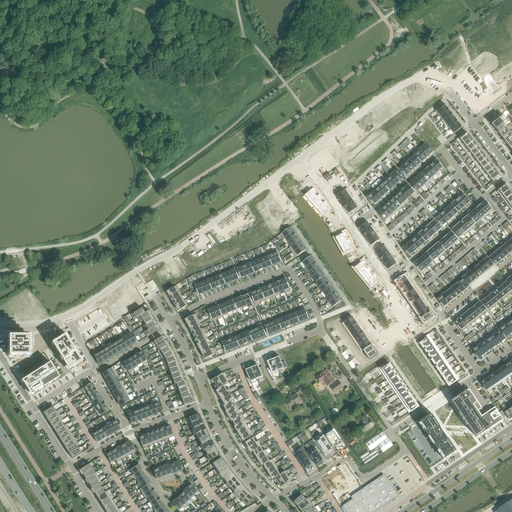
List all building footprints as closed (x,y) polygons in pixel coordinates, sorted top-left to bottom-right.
[(445,104),(436,111),(439,116),(448,109),(445,104)] [(448,109),(439,116),(442,120),(441,121),(442,121),(452,113),(448,109)] [(452,113),(442,121),(445,125),(455,118),(452,113)] [(503,115),(492,124),(493,126),(499,133),(507,127),(507,126),(507,127),(504,123),(507,120),(503,115)] [(455,118),(445,125),(445,126),(446,125),(449,129),(459,122),(455,118)] [(459,122),(449,129),(450,129),(451,129),(454,133),(462,127),(459,122)] [(507,127),(499,133),(502,138),(510,132),(511,131),(507,127)] [(510,132),(502,138),(507,144),(511,141),(509,139),(511,136),(511,130),(511,131),(510,132)] [(467,133),(457,141),(460,145),(471,138),(467,133)] [(471,138),(460,145),(464,150),(474,142),(471,138)] [(424,142),(420,146),(429,155),(433,152),(424,142)] [(474,142),(464,150),(467,154),(477,146),(474,142)] [(420,146),(417,150),(425,159),(429,155),(420,146)] [(477,146),(467,154),(470,158),(481,150),(477,146)] [(417,150),(413,153),(421,162),(425,159),(417,150)] [(481,150),(470,158),(474,162),(484,155),(481,150)] [(409,156),(418,166),(421,162),(413,153),(414,155),(411,158),(409,156)] [(484,155),(474,162),(477,167),(487,159),(484,155)] [(409,156),(405,160),(414,169),(418,166),(409,156)] [(437,159),(433,163),(440,171),(441,171),(440,170),(443,167),(437,159)] [(487,159),(477,167),(480,171),(490,163),(487,159)] [(407,162),(403,165),(410,173),(414,169),(405,160),(407,162)] [(433,163),(429,166),(437,175),(440,171),(433,163)] [(490,163),(480,171),(483,175),(494,168),(490,163)] [(403,165),(399,169),(406,176),(410,173),(403,165)] [(429,166),(425,170),(433,178),(437,175),(429,166)] [(494,168),(483,175),(487,180),(497,172),(494,168)] [(392,171),(401,180),(405,177),(398,169),(394,173),(392,171)] [(425,170),(421,173),(429,182),(433,178),(425,170)] [(392,171),(389,175),(397,184),(401,180),(392,171)] [(497,172),(487,180),(490,184),(500,176),(497,172)] [(421,173),(418,177),(425,185),(429,182),(421,173)] [(385,178),(393,187),(397,184),(389,175),(388,175),(390,176),(387,180),(385,178)] [(418,177),(414,180),(422,188),(425,185),(418,177)] [(385,178),(381,181),(389,191),(393,187),(385,178)] [(414,180),(410,184),(418,192),(422,188),(414,180)] [(381,181),(377,185),(386,194),(389,191),(381,181)] [(408,184),(404,188),(413,197),(417,193),(408,184)] [(506,184),(497,191),(500,196),(510,189),(508,186),(506,184)] [(377,185),(374,188),(382,198),(386,194),(377,185)] [(374,188),(370,192),(378,201),(382,198),(374,188)] [(404,188),(401,191),(409,201),(409,200),(408,199),(411,196),(413,197),(404,188)] [(510,189),(500,196),(504,201),(511,194),(511,191),(510,189)] [(345,190),(337,195),(340,200),(348,194),(345,190)] [(401,191),(397,195),(406,204),(409,201),(401,191)] [(316,192),(307,200),(313,206),(320,200),(318,198),(317,197),(319,194),(316,192)] [(370,192),(366,196),(374,205),(378,201),(370,192)] [(462,192),(458,196),(466,205),(470,201),(462,192)] [(348,194),(340,200),(343,204),(351,199),(348,194)] [(397,195),(393,198),(402,207),(406,204),(397,195)] [(458,196),(454,199),(462,209),(466,205),(458,196)] [(320,200),(313,206),(319,213),(326,206),(324,205),(323,203),(324,201),(322,198),(320,200)] [(393,198),(390,202),(398,211),(402,207),(393,198)] [(351,199),(343,204),(346,209),(354,203),(351,199)] [(454,199),(450,202),(458,212),(462,209),(454,199)] [(481,204),(489,214),(494,210),(485,200),(481,204)] [(390,202),(386,205),(394,214),(398,211),(390,202)] [(450,202),(446,206),(454,215),(458,212),(450,202)] [(354,203),(346,209),(349,213),(357,208),(354,203)] [(481,204),(477,208),(485,218),(489,214),(481,204)] [(326,206),(319,213),(325,220),(332,213),(330,211),(329,210),(330,207),(328,205),(326,206)] [(386,205),(382,209),(391,218),(394,214),(386,205)] [(446,206),(442,209),(450,219),(454,215),(446,206)] [(477,208),(473,211),(480,220),(484,217),(485,218),(477,208)] [(382,209),(378,212),(386,221),(390,217),(390,218),(391,218),(382,209)] [(442,209),(438,213),(446,222),(450,219),(442,209)] [(473,211),(469,215),(476,224),(480,220),(473,211)] [(434,216),(442,226),(446,222),(438,213),(434,216)] [(469,215),(465,219),(473,228),(472,227),(476,224),(469,215)] [(433,218),(429,222),(437,231),(442,228),(433,218)] [(465,219),(461,222),(469,232),(473,228),(465,219)] [(367,222),(359,228),(362,232),(370,226),(367,222)] [(429,222),(425,225),(433,235),(437,231),(429,222)] [(461,222),(457,226),(465,235),(469,232),(461,222)] [(421,229),(429,238),(433,235),(425,225),(425,226),(422,229),(421,229)] [(370,226),(362,232),(365,236),(374,231),(370,226)] [(457,226),(452,230),(460,238),(464,235),(465,235),(457,226)] [(291,227),(280,234),(284,239),(294,232),(291,228),(291,227)] [(421,229),(417,232),(426,242),(429,238),(421,229)] [(374,231),(365,236),(369,241),(377,235),(374,231)] [(451,231),(447,235),(455,244),(459,240),(451,231)] [(294,232),(284,239),(285,239),(288,243),(297,236),(294,232)] [(346,232),(335,238),(339,245),(350,240),(350,239),(347,241),(346,238),(345,237),(347,235),(346,232)] [(417,232),(413,235),(422,245),(426,242),(417,232)] [(377,235),(369,241),(372,245),(380,240),(377,235)] [(413,235),(409,239),(418,248),(422,245),(413,235)] [(447,235),(443,239),(450,247),(455,244),(447,235)] [(297,236),(288,243),(290,247),(290,248),(300,241),(297,236)] [(409,239),(405,242),(414,252),(418,248),(409,239)] [(443,239),(439,242),(446,251),(450,247),(443,239)] [(350,240),(339,245),(344,253),(352,249),(351,246),(350,244),(352,242),(350,240)] [(300,241),(290,248),(293,252),(303,245),(300,241)] [(501,245),(509,254),(511,251),(511,249),(505,241),(506,243),(503,246),(501,245)] [(405,242),(401,246),(409,256),(414,252),(405,242)] [(439,242),(435,246),(443,255),(443,254),(446,251),(439,242)] [(303,245),(293,252),(296,257),(307,250),(306,250),(303,245)] [(501,245),(497,248),(504,258),(509,254),(501,245)] [(384,246),(376,252),(379,256),(387,250),(384,246)] [(435,246),(431,249),(439,259),(443,255),(435,246)] [(497,248),(492,252),(500,261),(504,258),(497,248)] [(431,249),(427,253),(433,261),(437,257),(439,259),(431,249)] [(277,250),(272,252),(277,264),(281,262),(282,262),(277,250)] [(387,250),(379,256),(382,260),(390,255),(387,250)] [(272,252),(268,254),(273,265),(277,264),(272,252)] [(492,252),(488,255),(496,265),(500,261),(492,252)] [(427,253),(422,256),(429,264),(433,261),(427,253)] [(268,254),(263,255),(268,267),(272,265),(273,265),(268,254)] [(259,257),(264,269),(268,267),(263,255),(263,256),(264,257),(260,258),(259,257)] [(390,255),(382,260),(385,265),(393,259),(390,255)] [(486,255),(482,259),(490,268),(494,265),(486,255)] [(311,256),(302,262),(306,267),(314,261),(311,256)] [(422,256),(418,260),(427,270),(427,269),(425,268),(429,264),(422,256)] [(259,257),(254,259),(259,271),(264,269),(259,257)] [(250,261),(255,273),(255,272),(259,271),(254,259),(255,260),(251,262),(250,261)] [(393,259),(385,265),(388,269),(396,264),(393,259)] [(482,259),(478,262),(485,272),(490,268),(482,259)] [(364,260),(354,268),(360,274),(367,268),(365,266),(364,265),(366,263),(364,260)] [(418,260),(414,264),(422,273),(427,270),(418,260)] [(250,261),(246,263),(250,274),(255,273),(250,261)] [(314,261),(306,267),(309,272),(318,266),(314,261)] [(479,264),(475,267),(481,275),(485,272),(478,262),(477,262),(479,264)] [(241,264),(246,276),(250,274),(246,263),(245,263),(246,265),(242,266),(241,264)] [(236,266),(241,278),(246,276),(241,264),(236,266)] [(318,266),(309,272),(310,272),(313,277),(321,271),(318,266)] [(235,267),(230,269),(235,280),(239,279),(235,267)] [(367,268),(360,274),(365,281),(373,275),(371,273),(370,272),(372,270),(369,267),(367,268)] [(469,269),(477,279),(481,275),(475,267),(471,271),(469,269)] [(231,271),(226,273),(230,282),(235,280),(230,269),(231,271)] [(469,269),(465,272),(473,282),(477,279),(469,269)] [(321,271),(313,277),(317,281),(316,282),(325,276),(321,271)] [(462,277),(469,286),(470,286),(469,286),(469,285),(473,282),(465,272),(465,273),(466,274),(462,277)] [(226,273),(222,275),(226,284),(230,282),(226,273)] [(373,275),(365,281),(371,288),(379,282),(377,280),(375,279),(377,276),(375,273),(373,275)] [(217,274),(212,276),(217,288),(221,286),(217,274)] [(217,274),(221,286),(226,284),(222,275),(218,276),(217,274)] [(213,278),(209,280),(212,290),(213,289),(217,288),(212,276),(213,278)] [(325,276),(316,282),(319,286),(318,287),(319,287),(328,281),(324,277),(325,276)] [(405,276),(397,282),(400,287),(408,281),(405,276)] [(462,277),(457,280),(465,290),(469,286),(462,277)] [(286,279),(281,281),(286,292),(291,290),(286,278),(286,279)] [(209,280),(204,282),(208,291),(212,289),(212,290),(209,280)] [(457,280),(453,284),(461,293),(465,290),(457,280)] [(507,281),(503,284),(511,294),(511,292),(511,286),(507,280),(506,280),(507,280),(507,281)] [(199,281),(194,283),(199,295),(204,293),(199,281)] [(199,281),(204,293),(208,291),(204,282),(200,283),(199,281)] [(281,281),(276,283),(281,294),(280,292),(284,290),(285,292),(286,292),(281,281)] [(328,281),(319,287),(322,292),(331,286),(328,281)] [(400,287),(403,291),(411,285),(408,281),(400,287)] [(276,283),(271,285),(274,292),(275,295),(276,296),(281,294),(276,283)] [(453,284),(449,287),(457,297),(461,293),(453,284)] [(503,284),(499,287),(507,297),(511,294),(503,284)] [(271,285),(266,287),(270,297),(270,298),(276,296),(275,295),(274,292),(271,285)] [(411,285),(403,291),(406,295),(414,290),(411,285)] [(175,286),(167,292),(170,297),(179,291),(175,286)] [(331,286),(322,292),(322,293),(323,292),(326,296),(324,298),(325,298),(334,291),(331,286)] [(266,287),(261,289),(265,300),(270,298),(270,297),(266,287)] [(449,287),(445,290),(453,300),(457,297),(449,287)] [(499,287),(495,291),(503,300),(507,297),(499,287)] [(261,289),(256,291),(260,302),(265,300),(261,289)] [(414,290),(406,295),(409,300),(417,294),(414,290)] [(441,294),(440,294),(448,303),(453,300),(445,290),(444,291),(446,293),(442,296),(441,294)] [(179,291),(170,297),(171,299),(170,299),(172,302),(173,301),(181,296),(179,291)] [(251,293),(250,293),(255,305),(255,304),(260,302),(256,291),(251,293)] [(334,291),(325,298),(328,303),(338,296),(334,291)] [(495,291),(491,294),(498,304),(499,304),(497,302),(501,299),(502,301),(503,300),(495,291)] [(249,294),(244,296),(248,307),(253,305),(254,305),(249,293),(249,294)] [(409,300),(412,304),(420,299),(417,294),(409,300)] [(440,294),(436,297),(444,307),(448,303),(440,294)] [(491,294),(486,298),(494,307),(498,304),(491,294)] [(181,296),(173,301),(176,306),(184,301),(181,296)] [(239,297),(239,298),(243,308),(248,306),(248,307),(244,296),(239,297)] [(338,296),(328,303),(330,302),(333,306),(333,307),(336,305),(341,301),(338,296)] [(239,298),(234,300),(237,309),(242,307),(243,308),(239,298)] [(486,298),(482,301),(490,311),(494,307),(486,298)] [(420,299),(412,304),(415,309),(423,303),(420,299)] [(234,300),(229,302),(232,311),(237,309),(234,300)] [(184,301),(176,306),(179,311),(183,308),(183,309),(186,308),(185,307),(187,306),(184,301)] [(480,301),(476,305),(483,314),(488,311),(480,301)] [(226,303),(224,304),(228,314),(228,313),(232,311),(229,302),(226,303)] [(423,303),(415,309),(418,313),(427,307),(423,303)] [(219,306),(218,306),(223,317),(223,316),(228,314),(224,304),(219,306)] [(476,305),(471,308),(479,318),(483,314),(476,305)] [(218,306),(213,308),(218,319),(223,317),(218,306)] [(304,307),(300,309),(304,320),(309,319),(304,307)] [(427,307),(418,313),(421,318),(430,312),(427,307)] [(142,308),(131,315),(134,319),(148,311),(148,310),(144,313),(142,308)] [(208,310),(212,319),(217,317),(218,319),(213,308),(209,310),(208,310)] [(471,308),(467,312),(475,321),(479,318),(471,308)] [(296,311),(296,312),(300,322),(304,320),(300,309),(299,309),(300,311),(297,313),(296,311)] [(148,311),(134,319),(134,320),(138,317),(140,322),(151,315),(148,311)] [(291,312),(286,314),(291,326),(295,324),(291,312)] [(291,312),(295,324),(300,322),(296,312),(292,313),(291,312)] [(430,312),(421,318),(425,322),(433,317),(430,312)] [(467,312),(463,315),(471,325),(475,321),(467,312)] [(189,317),(185,320),(188,325),(198,319),(196,314),(192,316),(191,315),(189,316),(189,317)] [(286,314),(282,316),(282,317),(286,327),(291,326),(286,314)] [(151,315),(140,322),(142,321),(144,326),(154,320),(151,315)] [(463,315),(459,319),(467,328),(471,325),(463,315)] [(347,320),(343,322),(347,327),(355,321),(352,316),(349,318),(349,317),(346,319),(347,320)] [(278,317),(277,318),(282,329),(286,327),(282,317),(278,319),(278,317)] [(277,318),(273,319),(274,322),(278,331),(282,329),(277,318)] [(198,319),(188,325),(190,330),(201,324),(198,319)] [(455,322),(454,322),(462,332),(467,328),(459,319),(455,322)] [(144,326),(143,327),(146,331),(144,332),(157,324),(154,320),(144,326)] [(355,321),(347,327),(350,331),(358,326),(355,321)] [(511,326),(508,321),(503,324),(510,333),(511,332),(511,326)] [(274,322),(269,323),(273,333),(278,331),(274,322)] [(265,325),(268,335),(269,335),(273,333),(269,323),(265,325)] [(157,324),(144,332),(147,337),(158,330),(155,326),(157,325),(157,324)] [(201,324),(190,330),(193,334),(204,329),(203,328),(201,330),(199,325),(201,324)] [(503,324),(499,327),(506,337),(510,333),(503,324)] [(358,326),(350,331),(353,336),(362,330),(358,326)] [(258,328),(262,337),(266,336),(267,336),(263,327),(259,329),(258,328)] [(258,328),(254,330),(257,339),(262,337),(258,328)] [(204,329),(193,334),(195,339),(195,340),(206,333),(204,329)] [(248,329),(244,331),(248,343),(253,341),(248,329)] [(249,329),(248,329),(253,341),(257,339),(254,330),(249,331),(249,329)] [(498,329),(494,332),(501,342),(505,338),(498,329)] [(362,330),(353,336),(357,341),(365,335),(362,330)] [(129,331),(124,334),(131,344),(136,342),(136,341),(129,331)] [(244,333),(240,335),(244,344),(248,343),(244,331),(244,333)] [(494,332),(489,335),(496,345),(501,342),(494,332)] [(206,333),(195,340),(197,344),(208,339),(205,334),(206,334),(206,333)] [(65,334),(52,342),(69,369),(82,361),(65,334)] [(120,336),(126,347),(131,344),(124,334),(125,336),(121,338),(120,336)] [(425,340),(420,343),(422,346),(423,348),(433,342),(429,334),(424,338),(425,340)] [(240,335),(236,337),(240,346),(244,344),(240,335)] [(365,335),(357,341),(360,345),(368,340),(365,335)] [(489,335),(485,338),(492,348),(496,345),(489,335)] [(17,336),(9,336),(9,356),(29,356),(29,341),(29,339),(29,337),(29,336),(21,336),(21,337),(17,337),(17,336)] [(120,336),(115,339),(122,350),(126,347),(120,336)] [(162,336),(151,343),(154,348),(166,341),(166,340),(165,341),(162,336)] [(236,337),(231,339),(235,348),(239,346),(240,346),(236,337)] [(485,338),(481,342),(487,351),(492,348),(485,338)] [(115,339),(111,342),(117,353),(122,350),(115,339)] [(208,339),(197,344),(198,347),(199,349),(200,349),(209,344),(207,339),(208,339)] [(222,341),(226,352),(231,350),(226,339),(222,341)] [(227,339),(226,339),(231,350),(235,348),(231,339),(227,340),(227,339)] [(368,340),(360,345),(363,350),(371,344),(368,340)] [(166,341),(154,348),(156,347),(159,351),(158,351),(158,352),(168,345),(166,341)] [(112,344),(107,347),(113,356),(117,353),(111,342),(110,342),(112,344)] [(433,342),(423,348),(424,349),(424,348),(425,350),(425,351),(426,351),(427,352),(426,352),(427,353),(437,346),(433,342)] [(481,342),(476,345),(483,354),(487,351),(481,342)] [(209,344),(200,349),(202,354),(213,348),(211,349),(208,345),(209,344)] [(371,344),(363,350),(366,355),(375,349),(371,344)] [(168,345),(158,352),(161,356),(171,350),(168,345)] [(476,345),(472,348),(479,358),(483,354),(476,345)] [(437,346),(427,353),(428,355),(429,356),(430,357),(430,358),(440,351),(437,346)] [(102,348),(101,348),(108,358),(113,356),(107,347),(103,350),(102,348)] [(101,348),(97,351),(103,361),(108,358),(101,348)] [(213,348),(202,354),(205,359),(209,357),(210,358),(212,357),(212,356),(216,353),(213,348)] [(375,349),(366,355),(370,360),(378,354),(375,349)] [(174,355),(171,350),(161,356),(163,360),(174,355)] [(97,351),(92,353),(99,364),(103,361),(97,351)] [(141,351),(136,354),(143,365),(148,362),(147,361),(141,351)] [(440,351),(430,358),(431,360),(432,361),(432,360),(433,362),(443,356),(440,351)] [(136,354),(132,357),(138,366),(137,365),(141,363),(143,365),(136,354)] [(174,355),(163,360),(165,365),(177,361),(174,355)] [(277,358),(274,359),(278,370),(284,368),(288,367),(285,361),(282,363),(279,356),(277,358)] [(443,356),(433,362),(433,363),(434,363),(435,364),(434,364),(435,365),(436,367),(446,360),(443,356)] [(132,357),(127,360),(133,369),(138,366),(132,357)] [(270,368),(267,369),(269,374),(272,373),(273,375),(279,373),(278,370),(274,359),(267,361),(270,368)] [(122,362),(122,363),(128,372),(133,369),(127,360),(122,362)] [(446,360),(436,367),(437,368),(438,369),(438,370),(439,371),(440,372),(439,372),(449,365),(446,360)] [(177,361),(165,365),(167,370),(178,366),(177,361)] [(49,362),(21,379),(30,394),(58,376),(49,362)] [(511,369),(508,363),(503,366),(510,376),(511,374),(511,369)] [(384,365),(379,368),(383,375),(393,369),(393,368),(392,367),(392,366),(391,366),(390,364),(385,367),(384,365)] [(258,365),(252,368),(258,381),(257,379),(263,377),(262,375),(261,371),(258,365)] [(449,365),(439,372),(440,372),(441,374),(441,375),(441,374),(443,376),(443,377),(453,370),(449,365)] [(178,366),(167,370),(169,370),(171,374),(180,371),(178,366)] [(503,366),(499,369),(506,379),(510,376),(503,366)] [(113,367),(102,373),(105,378),(115,372),(113,367)] [(252,368),(246,370),(252,384),(253,386),(259,384),(258,381),(252,368)] [(393,369),(383,375),(387,380),(397,373),(396,373),(395,372),(395,371),(393,369),(394,369),(393,369)] [(499,369),(494,372),(494,373),(501,382),(503,385),(507,382),(506,379),(499,369)] [(327,370),(317,377),(321,382),(324,380),(328,385),(334,381),(327,370)] [(453,370),(443,377),(444,378),(444,379),(445,379),(446,381),(456,375),(453,370)] [(180,371),(171,374),(173,379),(182,376),(180,371)] [(115,372),(105,378),(107,383),(118,376),(115,372)] [(223,373),(213,379),(213,380),(215,382),(216,385),(218,388),(219,389),(216,391),(229,383),(223,373)] [(397,373),(387,380),(390,385),(400,378),(399,378),(398,376),(399,376),(398,375),(398,376),(397,374),(397,373)] [(490,376),(497,385),(501,382),(494,373),(490,376)] [(456,375),(446,381),(446,382),(447,383),(448,384),(449,386),(459,380),(456,375)] [(118,376),(107,383),(110,387),(121,381),(118,382),(116,378),(118,377),(118,376)] [(182,376),(173,379),(174,384),(174,385),(186,380),(185,380),(184,381),(182,376)] [(490,376),(485,379),(486,379),(492,388),(497,385),(490,376)] [(400,378),(390,385),(393,390),(403,383),(402,382),(401,381),(402,381),(401,380),(400,379),(400,378)] [(486,379),(481,382),(488,392),(492,388),(486,379)] [(186,380),(174,385),(176,390),(187,385),(186,380)] [(121,381),(110,387),(112,392),(123,386),(121,381)] [(84,394),(94,387),(91,382),(81,389),(84,394)] [(334,386),(332,387),(335,392),(337,391),(343,387),(341,384),(339,382),(334,386)] [(229,383),(216,391),(218,393),(217,393),(218,396),(219,395),(219,396),(229,389),(227,390),(225,386),(229,383)] [(403,383),(393,390),(396,394),(406,388),(406,387),(405,387),(405,386),(405,385),(404,385),(403,384),(403,383)] [(188,385),(178,389),(180,394),(189,390),(188,385)] [(123,386),(112,392),(115,397),(126,391),(123,386)] [(87,398),(97,392),(94,387),(84,394),(87,398)] [(406,388),(396,394),(400,399),(410,392),(409,392),(409,391),(408,390),(408,389),(407,390),(406,388),(407,388),(406,388)] [(229,389),(219,396),(222,400),(232,394),(229,389)] [(453,400),(452,401),(453,402),(454,403),(454,404),(456,406),(456,407),(458,410),(459,411),(460,412),(460,413),(461,413),(463,416),(463,417),(463,418),(463,417),(464,418),(466,421),(466,422),(467,422),(469,425),(468,425),(469,426),(471,428),(473,431),(472,431),(473,432),(475,435),(476,437),(477,438),(478,437),(478,436),(480,435),(481,435),(481,434),(483,433),(484,433),(484,432),(486,431),(487,431),(490,429),(497,424),(498,423),(502,420),(503,420),(503,419),(499,413),(495,407),(495,408),(492,409),(491,410),(487,413),(485,414),(486,414),(482,416),(480,413),(479,412),(479,411),(479,410),(482,408),(476,399),(474,396),(473,395),(471,392),(469,389),(468,390),(467,391),(462,394),(460,396),(460,395),(459,396),(457,398),(456,398),(456,399),(455,399),(454,400),(453,400)] [(189,390),(180,394),(182,399),(191,396),(189,390)] [(126,391),(115,397),(118,401),(129,395),(126,391)] [(90,403),(100,396),(97,392),(87,398),(90,403)] [(410,392),(400,399),(403,404),(413,397),(412,397),(412,396),(411,395),(411,394),(410,394),(410,393),(410,392)] [(302,402),(296,393),(285,401),(291,409),(302,402)] [(232,394),(222,400),(225,405),(224,406),(235,399),(232,394)] [(129,395),(118,401),(120,406),(130,401),(128,396),(129,395)] [(93,407),(103,401),(100,396),(90,403),(92,402),(95,406),(93,407)] [(191,396),(182,399),(184,404),(193,401),(191,396)] [(413,397),(403,404),(406,408),(416,402),(416,401),(416,402),(415,401),(414,400),(414,399),(413,398),(413,397)] [(235,399),(224,406),(226,411),(225,411),(226,412),(237,405),(234,400),(236,399),(235,399)] [(96,412),(106,406),(103,401),(93,407),(96,412)] [(158,401),(153,403),(157,414),(162,412),(158,401)] [(416,402),(406,408),(409,413),(419,407),(419,406),(418,405),(418,406),(417,404),(418,404),(417,403),(417,404),(416,402)] [(147,404),(152,415),(157,414),(153,403),(148,405),(147,404)] [(147,404),(142,406),(147,417),(152,415),(147,404)] [(237,405),(226,412),(227,414),(226,414),(228,417),(228,416),(229,417),(239,410),(236,406),(237,405)] [(99,417),(109,410),(106,406),(96,412),(99,417)] [(142,406),(137,408),(142,419),(147,417),(142,406)] [(47,417),(57,411),(56,411),(53,407),(43,413),(47,417)] [(511,418),(511,413),(508,407),(503,410),(510,420),(511,419),(511,418)] [(133,411),(137,421),(142,419),(137,408),(138,410),(133,412),(133,411)] [(239,410),(229,417),(232,421),(243,415),(243,414),(242,415),(239,410)] [(49,422),(60,415),(57,411),(47,417),(49,422)] [(133,411),(127,413),(131,423),(137,421),(133,411)] [(199,414),(186,418),(189,424),(201,419),(199,414)] [(420,422),(419,423),(420,423),(421,423),(421,424),(422,425),(423,427),(424,428),(425,429),(426,431),(427,432),(427,433),(429,435),(429,436),(430,436),(430,437),(431,438),(431,439),(432,440),(432,441),(433,441),(434,443),(435,445),(436,445),(435,445),(436,446),(437,448),(438,448),(438,449),(438,450),(439,450),(439,451),(439,450),(440,452),(441,454),(442,455),(443,456),(444,458),(445,459),(444,459),(444,460),(446,459),(445,459),(446,458),(447,458),(451,455),(455,453),(455,452),(456,451),(456,452),(457,451),(456,450),(454,446),(454,445),(453,445),(451,442),(451,441),(450,441),(448,438),(449,438),(448,437),(445,433),(444,432),(442,428),(441,427),(439,424),(438,423),(436,420),(435,419),(433,415),(432,414),(432,415),(430,416),(429,417),(427,418),(422,421),(422,422),(421,422),(420,422)] [(52,426),(63,420),(60,415),(49,422),(52,426)] [(243,415),(232,421),(232,422),(233,421),(235,425),(234,426),(234,427),(246,419),(243,415)] [(368,420),(367,418),(365,415),(360,419),(363,423),(362,425),(366,431),(374,425),(370,419),(368,420)] [(121,429),(115,418),(110,421),(116,432),(121,429)] [(201,419),(189,424),(190,424),(192,429),(191,429),(191,430),(203,424),(201,419)] [(246,419),(234,427),(237,431),(247,425),(244,421),(246,420),(246,419)] [(64,425),(61,421),(63,420),(52,426),(55,431),(66,424),(64,425)] [(116,432),(110,421),(111,423),(106,426),(106,425),(111,434),(116,432)] [(58,436),(69,429),(66,424),(55,431),(58,436)] [(203,424),(191,430),(194,435),(206,429),(203,424)] [(111,434),(106,425),(101,427),(106,437),(111,434)] [(169,425),(164,427),(169,438),(174,436),(169,425)] [(247,425),(237,431),(240,436),(250,430),(247,425)] [(106,437),(101,427),(96,430),(102,439),(106,437)] [(164,427),(159,429),(164,440),(169,438),(164,427)] [(61,440),(71,434),(69,429),(58,436),(61,440)] [(159,429),(154,431),(159,442),(164,440),(159,429)] [(206,429),(194,435),(195,435),(197,440),(208,435),(206,429)] [(102,439),(96,430),(91,433),(97,442),(102,439)] [(250,430),(240,436),(243,441),(249,438),(253,435),(250,430)] [(154,431),(149,433),(154,444),(159,442),(154,431)] [(334,432),(327,437),(335,447),(342,443),(334,432)] [(383,432),(378,435),(365,444),(370,450),(370,451),(378,445),(380,448),(383,453),(393,445),(388,438),(388,439),(383,432)] [(149,433),(144,435),(148,446),(154,444),(149,433)] [(64,445),(74,438),(71,434),(61,440),(64,445)] [(326,437),(324,434),(321,436),(323,438),(317,442),(319,445),(322,450),(324,453),(328,450),(329,452),(330,452),(330,451),(332,450),(333,450),(333,449),(334,449),(325,437),(326,437)] [(144,435),(139,437),(143,448),(148,446),(144,435)] [(208,435),(197,440),(200,445),(211,440),(210,438),(208,435)] [(255,436),(245,442),(248,447),(247,448),(259,441),(255,436)] [(77,443),(74,438),(64,445),(67,449),(77,443)] [(211,440),(200,445),(203,451),(213,445),(213,443),(213,442),(212,440),(211,440)] [(311,449),(307,452),(315,465),(322,460),(314,448),(316,446),(313,440),(308,444),(311,449)] [(130,441),(125,444),(131,454),(136,452),(131,443),(130,441)] [(259,441),(247,448),(250,453),(263,445),(261,446),(259,441)] [(78,448),(75,444),(77,443),(67,449),(70,454),(79,448),(78,448)] [(125,444),(120,446),(126,457),(131,454),(125,444)] [(213,445),(203,451),(204,450),(207,455),(205,456),(216,450),(213,445)] [(263,445),(250,453),(251,453),(253,452),(256,456),(266,450),(263,445)] [(120,446),(116,449),(121,459),(126,457),(120,446)] [(73,459),(82,453),(79,448),(70,454),(73,459)] [(299,455),(295,457),(304,469),(310,465),(307,460),(310,459),(302,448),(297,451),(299,455)] [(116,449),(111,452),(117,462),(121,459),(116,449)] [(216,450),(205,456),(208,462),(219,455),(216,450)] [(266,450),(256,456),(257,458),(256,459),(258,461),(259,461),(269,455),(266,450)] [(111,452),(106,454),(111,463),(115,460),(116,462),(117,462),(111,452)] [(269,455),(259,461),(262,466),(273,459),(272,459),(269,455)] [(224,462),(221,457),(212,463),(216,468),(224,462)] [(273,459),(262,466),(264,465),(266,470),(276,464),(273,459)] [(168,462),(167,462),(172,474),(177,472),(174,463),(173,461),(168,463),(168,462)] [(179,461),(174,463),(177,472),(182,470),(179,461)] [(167,462),(162,464),(167,475),(171,473),(172,474),(167,462)] [(225,463),(224,462),(216,468),(219,473),(228,467),(226,465),(227,465),(225,462),(225,463)] [(89,463),(79,470),(82,475),(92,468),(89,463)] [(139,464),(129,470),(133,475),(142,469),(139,464)] [(157,466),(162,477),(167,475),(162,464),(162,465),(158,467),(157,466)] [(276,464),(266,470),(269,475),(279,469),(276,464)] [(157,466),(152,468),(153,470),(156,479),(162,477),(157,466)] [(228,467),(218,474),(222,479),(231,471),(228,467)] [(92,468),(82,475),(83,475),(85,479),(84,479),(85,480),(95,473),(92,468)] [(142,469),(133,475),(135,479),(145,473),(142,469)] [(279,469),(269,475),(272,479),(285,471),(281,474),(279,469)] [(231,471),(222,479),(225,484),(235,476),(231,471)] [(285,471),(272,479),(273,480),(275,478),(281,488),(291,481),(285,471)] [(95,473),(85,480),(87,484),(98,478),(95,473)] [(145,473),(135,479),(138,483),(137,484),(147,478),(145,473)] [(353,499),(343,506),(346,511),(374,511),(398,496),(391,486),(384,475),(364,488),(351,497),(353,499)] [(235,476),(225,484),(229,488),(238,480),(235,476)] [(98,478),(87,484),(89,484),(91,488),(90,489),(101,482),(98,478)] [(139,490),(150,483),(150,482),(148,479),(147,478),(137,484),(140,489),(139,489),(139,490)] [(238,480),(229,488),(233,492),(232,493),(242,485),(238,480)] [(101,482),(90,489),(93,493),(102,488),(99,483),(101,482)] [(142,494),(152,488),(150,483),(139,490),(142,494)] [(198,491),(191,484),(187,488),(194,496),(194,495),(194,494),(198,491)] [(242,485),(232,493),(236,498),(246,489),(242,485)] [(102,488),(93,493),(94,493),(97,497),(107,491),(105,492),(102,488)] [(145,499),(155,492),(152,488),(142,494),(145,499)] [(194,496),(187,488),(183,491),(190,499),(194,496)] [(246,489),(236,498),(240,502),(250,493),(248,492),(248,490),(247,489),(246,489)] [(107,491),(97,497),(100,502),(110,496),(107,491)] [(190,499),(183,491),(183,492),(180,495),(188,504),(186,502),(190,499)] [(150,502),(158,497),(155,492),(145,499),(147,498),(150,502)] [(250,493),(240,502),(241,502),(245,506),(250,501),(251,502),(253,500),(252,499),(254,497),(250,493)] [(188,504),(180,495),(176,499),(184,508),(188,504)] [(296,500),(294,502),(297,505),(298,506),(308,498),(306,499),(305,498),(302,495),(298,498),(298,497),(295,499),(296,500)] [(110,496),(100,502),(103,506),(112,500),(110,496)] [(152,507),(161,501),(158,497),(150,502),(153,506),(152,507)] [(308,498),(298,506),(301,511),(312,503),(308,498)] [(176,499),(171,503),(172,504),(179,511),(183,507),(183,508),(184,508),(176,499)] [(499,510),(495,511),(511,511),(511,499),(498,509),(499,510)] [(112,500),(103,506),(106,511),(115,505),(112,500)] [(155,511),(165,505),(164,506),(161,501),(152,507),(155,511)] [(312,503),(301,511),(302,511),(309,511),(315,507),(312,503)]
